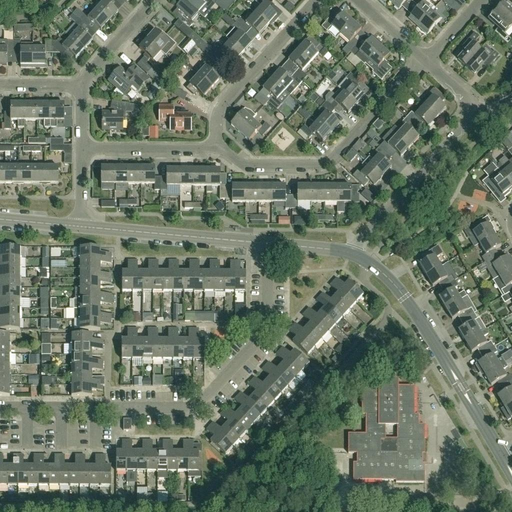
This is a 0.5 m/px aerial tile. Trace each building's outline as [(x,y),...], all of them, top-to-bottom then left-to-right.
[(96,10),(109,22),(118,12),(108,4),(111,0),(103,0),(104,1),(96,10)] [(198,14),(183,0),(176,8),(184,15),(179,21),(188,29),(193,23),(191,21),(198,14)] [(183,0),(198,14),(205,6),(210,10),(215,5),(214,4),(210,0),(183,0)] [(261,7),(254,14),(268,26),(271,22),(273,24),(278,18),(269,10),(273,5),(266,0),(256,0),(255,2),(261,7)] [(391,0),(390,2),(399,10),(407,0),(410,0),(414,3),(416,0),(391,0)] [(409,19),(418,27),(431,12),(427,8),(430,6),(424,1),(425,0),(416,0),(414,3),(419,7),(409,19)] [(455,4),(451,0),(442,0),(442,1),(451,8),(455,4)] [(223,2),(217,7),(223,13),(229,8),(223,2)] [(496,12),(511,27),(511,26),(511,12),(503,4),(496,12)] [(78,9),(73,14),(87,27),(92,22),(101,30),(109,22),(96,10),(88,18),(78,9)] [(435,15),(431,12),(418,27),(427,35),(442,18),(438,15),(435,15)] [(511,27),(496,12),(488,20),(498,29),(494,33),(507,45),(511,40),(508,38),(511,33),(511,27)] [(336,40),(340,35),(352,21),(343,13),(334,23),(329,18),(322,27),(327,31),(326,31),(336,40)] [(69,18),(75,23),(74,25),(79,29),(71,38),(84,50),(92,41),(83,32),(87,27),(73,14),(69,18)] [(259,36),(268,26),(254,14),(246,24),(240,19),(236,23),(247,33),(251,29),(259,36)] [(347,55),(350,53),(358,44),(353,39),(361,30),(352,21),(340,35),(349,43),(342,51),(347,55)] [(229,42),(243,54),(251,44),(244,37),(247,33),(236,23),(232,27),(234,29),(226,39),(229,42)] [(97,35),(106,44),(110,39),(102,31),(97,35)] [(175,45),(168,38),(163,34),(161,36),(155,31),(147,40),(161,52),(165,47),(170,51),(175,45)] [(188,38),(196,45),(201,40),(193,33),(188,38)] [(466,68),(481,51),(473,44),(479,38),(474,34),(462,47),(466,51),(458,60),(466,68)] [(57,42),(52,42),(52,47),(59,54),(62,56),(66,51),(76,59),(84,50),(71,38),(63,47),(57,42)] [(358,44),(350,53),(364,65),(368,60),(380,47),(371,39),(363,48),(358,44)] [(143,56),(148,61),(150,58),(153,61),(161,52),(147,40),(139,49),(145,54),(143,56)] [(221,59),(212,50),(211,50),(201,40),(196,45),(207,55),(206,56),(216,65),(221,59)] [(7,63),(14,63),(14,41),(7,41),(7,48),(0,47),(0,66),(7,66),(7,63)] [(20,66),(33,67),(33,48),(27,48),(27,44),(21,44),(21,41),(14,41),(14,63),(20,63),(20,66)] [(33,48),(33,67),(45,67),(45,54),(59,54),(52,47),(52,42),(45,42),(45,48),(33,48)] [(243,54),(229,42),(221,51),(215,46),(211,50),(212,50),(221,59),(223,60),(227,56),(234,63),(243,54)] [(324,58),(328,53),(319,45),(315,50),(305,42),(297,51),(310,63),(319,54),(324,58)] [(392,69),(384,62),(390,55),(380,47),(368,60),(374,65),(372,73),(381,81),(392,69)] [(294,74),(303,82),(307,77),(302,72),(310,63),(297,51),(289,60),(298,69),(294,74)] [(485,55),(481,51),(466,68),(474,75),(483,66),(487,69),(499,56),(494,52),(491,56),(488,53),(485,55)] [(198,76),(211,88),(219,80),(213,74),(215,72),(205,63),(199,68),(202,71),(198,76)] [(136,67),(128,76),(121,69),(110,81),(118,88),(114,93),(120,98),(124,94),(125,94),(131,88),(135,92),(148,78),(136,67)] [(151,69),(147,74),(157,83),(162,78),(151,69)] [(272,79),(290,96),(303,82),(294,74),(289,79),(280,70),(272,79)] [(355,87),(360,82),(351,74),(338,88),(343,93),(356,105),(365,96),(355,87)] [(211,88),(198,76),(189,85),(192,87),(190,90),(195,94),(197,92),(203,97),(211,88)] [(268,102),(277,110),(282,105),(277,100),(285,91),(290,96),(272,79),(263,89),(272,97),(268,102)] [(155,83),(150,89),(156,94),(152,98),(155,100),(161,93),(163,90),(162,89),(155,83)] [(171,94),(184,101),(187,94),(175,88),(171,94)] [(326,100),(327,101),(325,102),(334,110),(336,109),(338,111),(341,111),(342,109),(348,114),(356,105),(343,93),(338,88),(340,90),(334,96),(332,94),(329,94),(326,97),(326,100)] [(420,103),(424,106),(436,118),(445,108),(440,104),(444,99),(433,89),(429,93),(432,97),(427,102),(423,99),(420,103)] [(268,102),(259,94),(255,99),(264,107),(268,102)] [(313,95),(309,99),(314,104),(318,99),(313,95)] [(125,113),(134,113),(134,105),(112,101),(110,108),(110,113),(102,113),(102,131),(122,131),(122,118),(125,118),(125,113)] [(334,110),(325,102),(321,107),(326,112),(317,121),(331,133),(339,124),(330,116),(334,110)] [(18,128),(24,128),(24,103),(11,103),(11,112),(5,112),(4,130),(11,130),(11,120),(18,120),(18,128)] [(37,120),(37,103),(24,103),(24,128),(24,120),(37,120)] [(50,128),(50,121),(50,104),(37,103),(37,120),(44,121),(44,128),(50,128)] [(64,121),(64,109),(64,104),(50,104),(50,121),(50,128),(57,128),(57,121),(64,121)] [(190,131),(190,115),(173,115),(173,106),(160,106),(160,122),(171,122),(171,131),(190,131)] [(407,118),(418,128),(423,123),(428,127),(436,118),(424,106),(415,116),(411,112),(407,118)] [(231,124),(240,133),(252,120),(255,116),(251,112),(244,109),(231,124)] [(413,133),(418,128),(407,118),(402,123),(405,126),(400,132),(395,127),(391,131),(409,147),(418,138),(413,133)] [(252,120),(240,133),(249,141),(257,132),(262,136),(270,128),(265,123),(261,128),(252,120)] [(300,131),(309,139),(313,134),(323,142),(331,133),(317,121),(309,130),(304,126),(300,131)] [(384,142),(380,147),(391,158),(396,152),(401,157),(409,147),(391,131),(388,135),(393,140),(388,145),(384,142)] [(366,162),(369,165),(382,177),(391,167),(386,163),(391,158),(380,147),(375,152),(378,155),(373,161),(369,158),(366,162)] [(501,165),(497,168),(511,186),(511,158),(508,162),(511,166),(505,171),(501,165)] [(353,177),(364,187),(369,182),(374,187),(382,177),(369,165),(366,162),(362,166),(366,169),(361,175),(357,172),(353,177)] [(5,184),(18,184),(18,167),(5,167),(5,184)] [(18,167),(18,184),(32,184),(32,167),(18,167)] [(32,184),(45,184),(45,167),(32,167),(32,184)] [(45,167),(45,184),(58,184),(58,167),(45,167)] [(115,184),(115,167),(101,167),(101,184),(115,184)] [(128,167),(115,167),(115,184),(128,184),(128,167)] [(141,184),(141,167),(128,167),(128,184),(141,184)] [(155,167),(141,167),(141,184),(155,185),(155,191),(160,191),(160,177),(155,177),(155,167)] [(193,169),(180,169),(180,187),(193,187),(193,167),(193,169)] [(193,167),(193,187),(206,187),(206,170),(200,169),(200,167),(193,167)] [(498,170),(483,182),(493,194),(498,190),(504,197),(510,193),(509,191),(511,187),(511,186),(497,168),(496,168),(498,170)] [(167,187),(180,187),(180,169),(166,169),(166,177),(160,177),(160,191),(167,191),(167,187)] [(220,170),(206,170),(206,187),(207,193),(212,193),(212,187),(220,187),(220,199),(226,199),(226,186),(220,186),(220,174),(220,170)] [(245,203),(245,186),(232,186),(226,186),(226,199),(232,199),(231,203),(245,203)] [(259,186),(245,186),(245,203),(259,203),(259,186)] [(272,203),(272,186),(259,186),(259,203),(272,203)] [(285,186),(272,186),(272,203),(285,203),(285,209),(292,209),(292,196),(285,196),(285,186)] [(311,203),(311,186),(297,186),(297,196),(292,196),(292,209),(298,209),(298,203),(305,203),(305,205),(307,207),(311,207),(311,203)] [(324,186),(311,186),(311,203),(324,203),(324,186)] [(337,203),(337,186),(324,186),(324,203),(337,203)] [(351,186),(337,186),(337,203),(337,214),(343,214),(344,203),(350,203),(350,209),(357,209),(357,196),(351,196),(351,186)] [(490,222),(482,227),(478,222),(464,231),(468,238),(473,248),(494,235),(492,231),(494,229),(490,222)] [(485,263),(499,255),(495,250),(501,246),(494,235),(473,248),(474,248),(479,245),(486,255),(482,258),(485,263)] [(426,276),(441,267),(436,258),(443,254),(438,246),(422,256),(425,261),(419,265),(426,276)] [(0,258),(20,258),(20,248),(0,247),(0,258)] [(80,248),(80,258),(111,258),(111,254),(101,254),(101,248),(80,248)] [(493,281),(511,269),(511,264),(511,263),(511,260),(509,256),(502,260),(499,255),(485,263),(477,268),(481,273),(487,270),(493,281)] [(20,258),(0,258),(0,263),(0,268),(20,268),(20,258)] [(111,258),(80,258),(80,268),(100,268),(100,263),(111,263),(111,258)] [(132,292),(132,261),(127,261),(127,272),(122,272),(121,292),(132,292)] [(137,261),(132,261),(132,292),(142,292),(142,272),(137,272),(137,261)] [(148,272),(142,272),(142,292),(153,292),(153,261),(148,261),(148,272)] [(158,261),(153,261),(153,292),(163,292),(163,272),(158,272),(158,261)] [(168,272),(163,272),(163,292),(173,292),(173,261),(168,261),(168,272)] [(178,261),(173,261),(173,292),(183,292),(183,272),(178,272),(178,261)] [(189,272),(183,272),(183,292),(194,292),(194,261),(189,261),(189,272)] [(199,261),(194,261),(194,292),(204,292),(204,272),(199,272),(199,261)] [(209,272),(204,272),(204,292),(214,293),(214,261),(209,261),(209,272)] [(224,293),(224,273),(219,273),(219,261),(214,261),(214,293),(214,298),(224,298),(224,293)] [(230,273),(224,273),(224,293),(235,293),(235,262),(230,261),(230,273)] [(240,262),(235,262),(235,293),(245,293),(245,272),(239,272),(240,262)] [(441,267),(426,276),(432,287),(438,284),(441,289),(455,281),(452,276),(448,278),(441,267)] [(0,278),(20,279),(20,268),(0,268),(0,274),(0,273),(0,278)] [(80,268),(80,279),(111,279),(111,274),(100,274),(100,268),(80,268)] [(511,269),(493,281),(492,281),(502,297),(511,291),(511,269)] [(0,289),(20,289),(20,279),(0,278),(0,283),(0,284),(0,289)] [(333,282),(356,303),(363,295),(348,281),(344,286),(337,278),(333,282)] [(111,284),(111,279),(80,279),(80,289),(100,289),(100,284),(111,284)] [(464,292),(458,295),(454,289),(458,286),(455,281),(441,289),(444,294),(439,298),(445,309),(466,296),(464,292)] [(349,311),(356,303),(333,282),(330,286),(338,293),(335,297),(349,311)] [(0,298),(20,299),(20,289),(0,289),(0,294),(0,298)] [(43,289),(43,313),(51,313),(51,289),(43,289)] [(100,289),(80,289),(76,289),(76,300),(80,300),(80,299),(114,299),(114,294),(100,294),(100,289)] [(511,313),(511,291),(502,297),(502,298),(509,294),(511,299),(511,307),(509,310),(511,314),(511,313)] [(319,297),(342,318),(349,311),(335,297),(331,301),(323,293),(319,297)] [(466,296),(445,309),(452,320),(458,317),(461,322),(476,313),(466,296)] [(335,326),(342,318),(319,297),(316,301),(324,308),(321,312),(335,326)] [(0,309),(20,309),(20,299),(0,298),(0,304),(0,309)] [(80,300),(76,300),(73,300),(73,309),(100,309),(100,304),(114,304),(114,299),(80,299),(80,300)] [(362,303),(356,307),(368,324),(374,319),(362,303)] [(309,308),(306,312),(328,333),(335,326),(321,312),(317,316),(309,308)] [(20,309),(0,309),(0,315),(0,314),(0,319),(20,319),(20,309)] [(100,309),(73,309),(73,320),(111,320),(114,320),(114,315),(100,315),(100,309)] [(322,341),(328,333),(306,312),(302,315),(310,323),(307,327),(322,341)] [(189,322),(194,323),(194,313),(185,313),(185,323),(189,322)] [(476,313),(461,322),(464,327),(458,331),(465,342),(485,330),(479,318),(477,319),(475,314),(476,313)] [(20,319),(0,319),(0,330),(20,330),(20,319)] [(111,325),(111,320),(73,320),(80,320),(80,330),(100,330),(100,325),(111,325)] [(57,321),(51,321),(51,330),(60,330),(60,324),(57,324),(57,321)] [(295,323),(292,327),(315,348),(322,341),(307,327),(303,331),(295,323)] [(307,356),(315,348),(292,327),(288,330),(296,338),(292,342),(307,356)] [(122,360),(132,360),(132,329),(127,329),(127,340),(122,340),(122,360)] [(132,329),(132,360),(142,360),(142,340),(137,340),(137,329),(132,329)] [(142,360),(153,360),(153,329),(148,329),(148,340),(142,340),(142,360)] [(153,329),(153,360),(163,360),(163,340),(158,340),(158,329),(153,329)] [(163,360),(173,360),(173,329),(168,329),(168,340),(163,340),(163,360)] [(173,329),(173,360),(183,360),(183,340),(178,340),(178,329),(173,329)] [(183,360),(193,360),(193,329),(189,329),(189,340),(183,340),(183,360)] [(193,329),(193,360),(204,360),(204,340),(198,340),(198,329),(193,329)] [(485,330),(465,342),(471,353),(477,349),(480,355),(494,347),(491,342),(487,344),(483,338),(488,334),(485,330)] [(10,334),(0,334),(0,345),(10,345),(10,334)] [(72,335),(72,345),(103,345),(103,340),(92,340),(92,335),(72,335)] [(0,355),(10,355),(10,345),(0,345),(0,355)] [(103,345),(72,345),(72,355),(92,355),(92,350),(103,350),(103,345)] [(501,358),(497,361),(493,355),(497,352),(494,347),(480,355),(484,360),(475,365),(479,372),(482,370),(484,375),(504,363),(501,358)] [(282,348),(279,351),(302,372),(309,364),(294,350),(290,355),(282,348)] [(284,362),(280,366),(295,380),(302,372),(279,351),(276,355),(284,362)] [(0,365),(10,365),(16,365),(16,355),(10,355),(0,355),(0,365)] [(72,355),(72,365),(103,366),(103,361),(92,361),(92,355),(72,355)] [(268,363),(265,366),(288,387),(295,380),(280,366),(276,370),(268,363)] [(504,363),(484,375),(491,386),(497,382),(500,387),(511,380),(511,377),(510,374),(506,377),(502,371),(507,368),(504,363)] [(10,369),(10,365),(0,365),(0,375),(10,376),(10,369)] [(103,366),(72,365),(72,368),(72,376),(91,376),(92,370),(103,370),(103,366)] [(266,381),(281,395),(288,387),(265,366),(262,370),(270,377),(266,381)] [(12,376),(10,376),(0,375),(0,385),(10,386),(11,386),(12,376)] [(175,375),(175,386),(183,386),(183,375),(175,375)] [(72,376),(72,386),(102,386),(103,386),(103,377),(91,377),(91,376),(72,376)] [(42,378),(43,397),(55,396),(55,377),(42,378)] [(254,378),(251,381),(274,402),(281,395),(266,381),(263,385),(254,378)] [(348,434),(348,453),(356,453),(356,463),(353,463),(353,481),(395,481),(395,483),(424,483),(424,425),(419,425),(419,415),(414,415),(414,386),(398,386),(398,379),(378,379),(378,386),(361,386),(361,415),(365,415),(365,434),(348,434)] [(511,380),(500,387),(503,393),(497,396),(504,408),(511,402),(511,380)] [(252,396),(267,410),(274,402),(251,381),(248,385),(256,392),(252,396)] [(0,396),(10,396),(10,386),(0,385),(0,396)] [(72,386),(72,396),(92,397),(92,391),(102,391),(102,386),(72,386)] [(308,392),(303,388),(296,395),(301,399),(308,392)] [(240,393),(237,397),(260,418),(267,410),(252,396),(249,400),(240,393)] [(238,412),(253,425),(260,418),(237,397),(234,400),(242,408),(238,412)] [(287,414),(294,407),(289,402),(282,410),(287,414)] [(511,417),(511,402),(504,408),(506,411),(503,413),(508,420),(511,417)] [(227,408),(223,412),(246,433),(253,425),(238,412),(235,415),(227,408)] [(225,427),(239,440),(246,433),(223,412),(220,415),(228,423),(225,427)] [(123,431),(131,431),(131,420),(123,420),(123,431)] [(213,423),(209,427),(232,448),(239,440),(225,427),(221,430),(213,423)] [(210,442),(225,455),(232,448),(209,427),(206,430),(214,437),(210,442)] [(116,472),(127,472),(127,441),(122,441),(122,451),(116,451),(116,472)] [(127,472),(137,472),(137,452),(132,452),(132,441),(127,441),(127,472)] [(137,472),(147,472),(147,441),(142,441),(142,452),(137,452),(137,472)] [(147,472),(157,472),(157,452),(152,452),(152,441),(147,441),(147,472)] [(157,472),(167,472),(168,441),(163,441),(163,452),(157,452),(157,472)] [(167,472),(178,472),(178,452),(172,452),(172,441),(168,441),(167,472)] [(178,472),(188,472),(188,441),(183,441),(183,452),(178,452),(178,472)] [(188,472),(188,478),(200,478),(200,472),(198,472),(199,452),(193,452),(193,441),(188,441),(188,472)] [(13,466),(8,466),(7,486),(18,486),(18,455),(13,455),(13,466)] [(23,455),(18,455),(18,486),(28,486),(28,466),(23,466),(23,455)] [(33,466),(28,466),(28,486),(38,486),(38,455),(33,455),(33,466)] [(43,455),(38,455),(38,486),(48,486),(49,466),(43,466),(43,455)] [(54,466),(49,466),(48,486),(59,486),(59,455),(54,455),(54,466)] [(64,455),(59,455),(59,486),(69,487),(69,466),(64,466),(64,455)] [(74,467),(69,466),(69,487),(79,487),(79,455),(75,455),(74,467)] [(84,467),(84,455),(79,455),(79,487),(89,487),(90,467),(84,467)] [(95,467),(90,467),(89,487),(100,487),(100,456),(95,456),(95,467)] [(105,456),(100,456),(100,487),(110,487),(110,466),(105,466),(105,456)] [(140,503),(150,503),(150,494),(139,495),(140,503)] [(413,499),(413,510),(424,510),(424,499),(413,499)]
